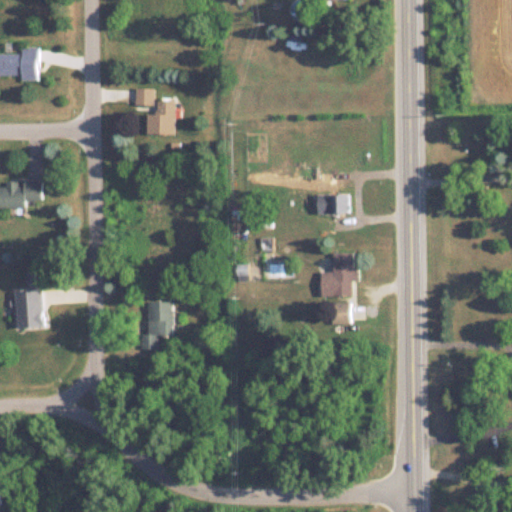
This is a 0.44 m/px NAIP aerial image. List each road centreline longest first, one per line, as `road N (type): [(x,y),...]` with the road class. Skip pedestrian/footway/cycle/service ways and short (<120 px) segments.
road 1 (secondary): [(415,511),(412,0)]
road 2 (residential): [(104,400),(96,0)]
road 3 (residential): [(415,488),(283,500),(222,496),(176,482),(145,460),(116,429),(104,400)]
